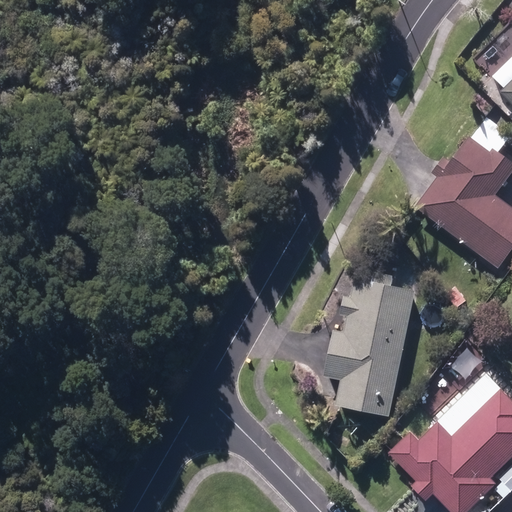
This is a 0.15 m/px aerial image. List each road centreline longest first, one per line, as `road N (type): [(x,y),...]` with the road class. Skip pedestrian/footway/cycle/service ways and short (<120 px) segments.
road 1 (residential): [(434,0),(202,392)]
road 2 (residential): [(323,511),(202,392)]
road 3 (residential): [(202,392),(134,511)]
